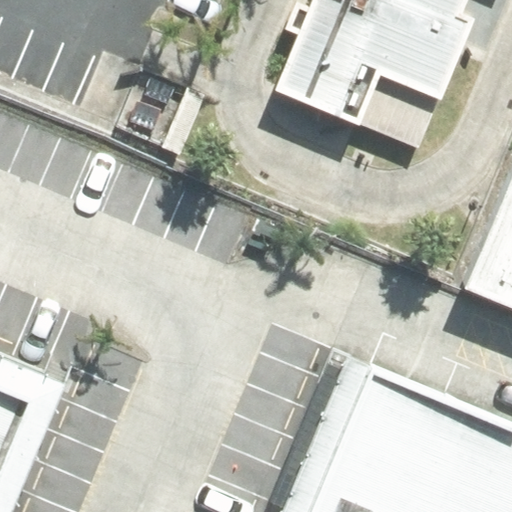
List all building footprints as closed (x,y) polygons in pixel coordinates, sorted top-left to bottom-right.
[(314,0),(280,80),(367,117),(364,123),(427,151),(490,0),(314,0)] [(208,57),(151,32),(108,128),(165,154),(208,57)] [(511,122),(454,258),(511,283),(511,122)] [(511,511),(511,408),(363,347),(294,511),(511,511)] [(0,367),(0,416),(16,375),(0,367)]
